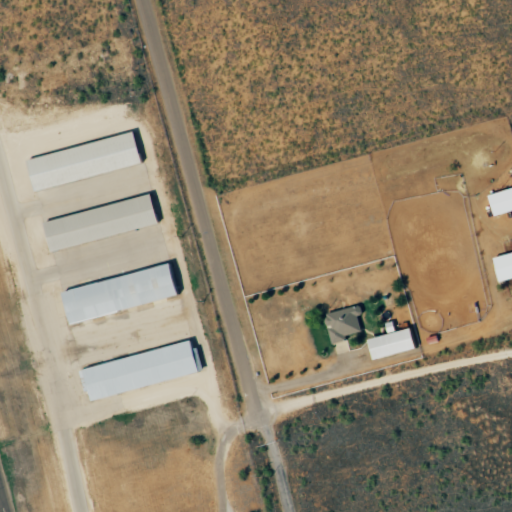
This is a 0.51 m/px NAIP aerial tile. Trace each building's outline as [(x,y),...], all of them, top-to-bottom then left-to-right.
[(29,157),(36,189),(144,166),(137,134),(29,157)] [(161,224),(153,195),(45,222),(52,252),(161,224)] [(64,290),(71,323),(181,298),(173,265),(64,290)] [(362,331),(358,316),(363,314),(360,304),(324,315),(333,344),(348,340),(346,336),(362,331)] [(418,348),(412,328),(370,340),(376,360),(418,348)] [(80,369),(86,393),(91,392),(93,400),(201,374),(194,342),(80,369)]
